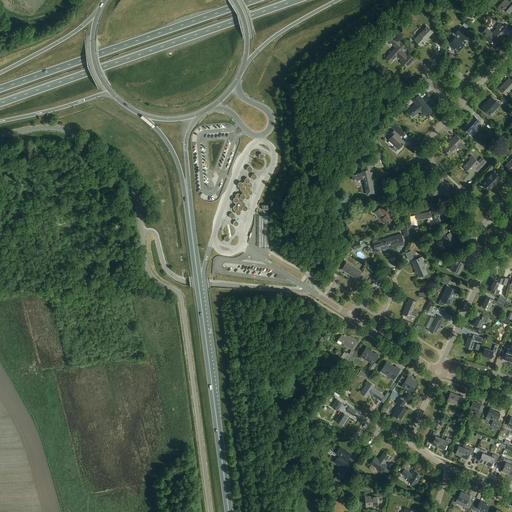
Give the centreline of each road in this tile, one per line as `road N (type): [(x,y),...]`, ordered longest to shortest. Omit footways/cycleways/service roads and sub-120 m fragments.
road 1 (unclassified): [(0,135),(65,130),(111,157),(130,180),(147,268),(181,300),(210,511)]
road 2 (trunk): [(0,103),(296,0)]
road 3 (trunk): [(191,232),(228,511)]
road 4 (trunk): [(254,0),(0,89)]
road 5 (trunk): [(138,113),(175,156),(191,232)]
road 6 (unclassified): [(212,107),(229,110),(249,134),(270,127),(268,112),(234,84)]
road 7 (trunk): [(191,232),(185,144),(200,113)]
